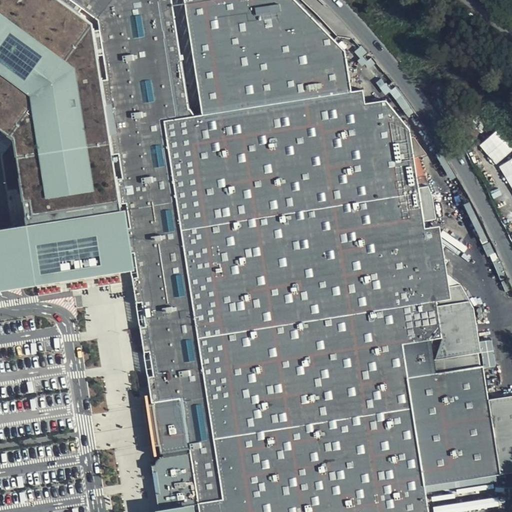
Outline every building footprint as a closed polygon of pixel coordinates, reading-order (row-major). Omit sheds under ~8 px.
[(445,337),(439,301),(428,230),(413,128),(389,96),(369,100),(366,86),(354,88),(348,49),(301,0),(185,0),(203,111),(190,113),(172,0),(0,0),(0,134),(10,141),(21,221),(114,206),(127,204),(130,224),(125,225),(129,249),(134,249),(138,273),(132,274),(136,299),(141,298),(145,322),(140,322),(144,349),(149,348),(153,371),(148,372),(152,398),(142,400),(151,457),(163,455),(153,462),(160,507),(200,501),(201,511),(429,511),(426,485),(502,473),(485,363),(439,370),(410,375),(405,343),(445,337)] [(481,144),(497,163),(511,150),(511,142),(499,128),(481,144)] [(511,157),(501,164),(511,184),(511,157)] [(0,296),(18,293),(119,278),(129,277),(120,216),(110,218),(0,234),(0,296)] [(428,230),(439,301),(454,299),(451,275),(444,228),(428,230)] [(482,349),(471,300),(464,284),(451,275),(454,299),(439,301),(445,337),(405,343),(410,375),(439,370),(438,356),(482,349)] [(438,356),(439,370),(485,363),(482,349),(438,356)] [(511,396),(493,400),(502,473),(511,471),(511,396)]
